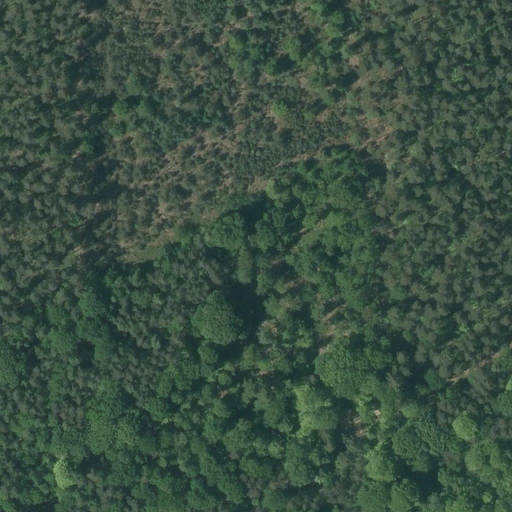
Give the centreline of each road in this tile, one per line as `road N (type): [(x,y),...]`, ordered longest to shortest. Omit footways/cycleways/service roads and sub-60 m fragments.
road 1 (track): [(467,511),(408,423),(383,411),(350,424),(327,466),(306,482),(166,511)]
road 2 (track): [(383,411),(511,344)]
road 3 (track): [(511,449),(397,511)]
